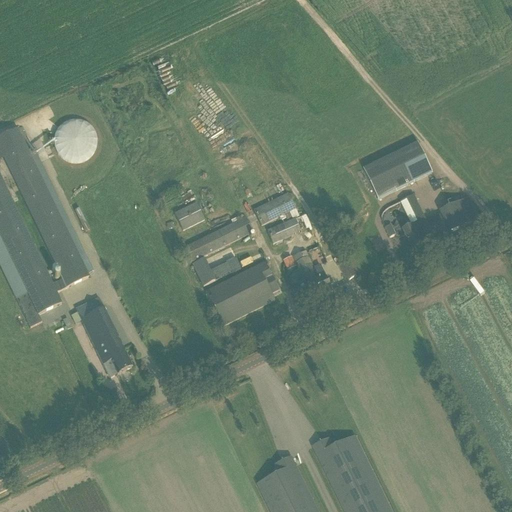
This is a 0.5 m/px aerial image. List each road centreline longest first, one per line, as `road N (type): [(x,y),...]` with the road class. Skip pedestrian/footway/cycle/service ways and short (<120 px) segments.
road 1 (tertiary): [(0,489),(511,237)]
road 2 (track): [(421,141),(296,0)]
